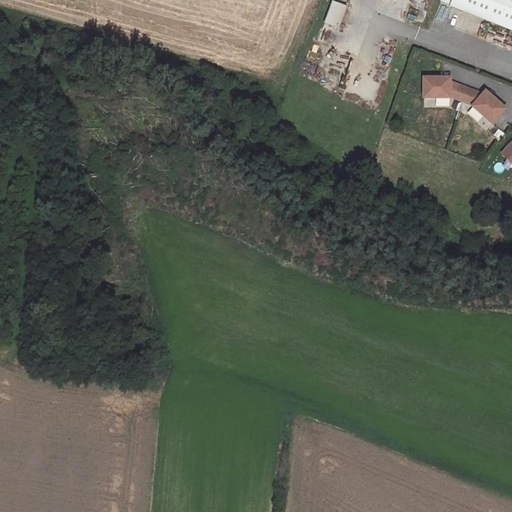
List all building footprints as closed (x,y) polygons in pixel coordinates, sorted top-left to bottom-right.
[(511,0),(443,0),(511,24),(511,0)] [(351,8),(337,3),(335,8),(349,14),(351,8)] [(345,25),(349,14),(335,8),(330,19),(345,25)] [(345,25),(330,19),(328,25),(343,30),(345,25)] [(451,77),(424,77),(424,97),(451,97),(451,96),(462,100),(467,88),(451,81),(451,77)] [(483,94),(467,88),(462,100),(474,105),(473,106),(493,124),(506,109),(486,91),(483,94)] [(474,109),(470,114),(478,121),(482,115),(474,109)] [(498,129),(494,136),(501,140),(506,133),(498,129)] [(511,152),(508,149),(503,154),(511,162),(511,152)]
